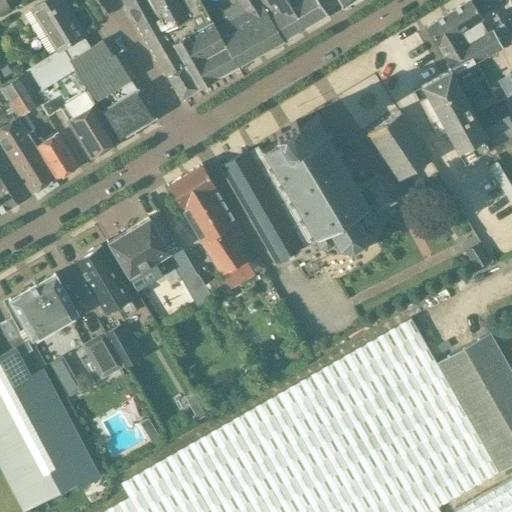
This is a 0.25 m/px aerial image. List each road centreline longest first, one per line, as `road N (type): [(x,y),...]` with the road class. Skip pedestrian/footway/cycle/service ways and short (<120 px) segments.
road 1 (residential): [(185,136),(418,0)]
road 2 (residential): [(40,229),(185,136)]
road 3 (residential): [(185,136),(102,0)]
